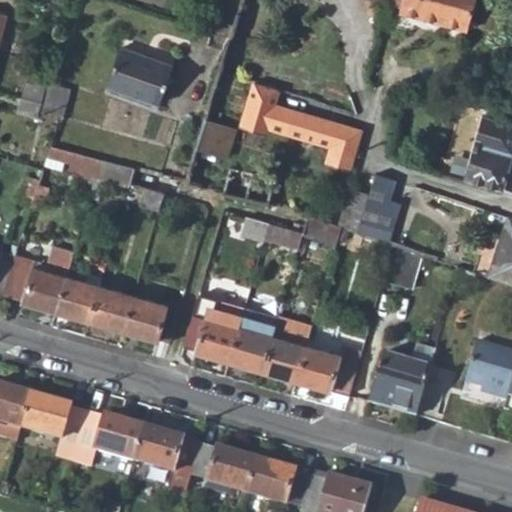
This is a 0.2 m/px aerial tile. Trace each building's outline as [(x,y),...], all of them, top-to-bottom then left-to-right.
[(384,0),(384,2),(400,7),(398,11),(468,30),(476,0),(384,0)] [(4,23),(0,38),(0,52),(5,54),(13,26),(4,23)] [(120,51),(108,91),(160,107),(172,68),(120,51)] [(255,81),(243,119),(246,125),(260,130),(267,125),(303,137),(314,141),(331,146),(327,162),(348,168),(360,132),(274,104),(279,88),(255,81)] [(26,82),(22,97),(44,103),(48,88),(26,82)] [(22,97),(18,112),(40,118),(44,103),(22,97)] [(511,125),(482,117),(465,178),(503,190),(511,157),(511,125)] [(207,118),(201,148),(231,155),(237,124),(207,118)] [(303,137),(301,145),(312,148),(314,141),(303,137)] [(51,144),(48,156),(76,164),(75,170),(95,176),(100,158),(51,144)] [(95,176),(89,197),(97,199),(103,178),(129,186),(130,181),(134,168),(100,158),(95,176)] [(388,242),(399,205),(387,201),(393,181),(374,176),(368,196),(358,232),(388,242)] [(29,178),(19,207),(29,210),(39,181),(29,178)] [(144,185),(139,204),(158,210),(163,191),(144,185)] [(351,188),(339,225),(340,226),(358,232),(368,196),(351,188)] [(302,233),(302,235),(335,244),(340,226),(339,225),(307,215),(302,233)] [(245,216),(240,233),(263,241),(264,237),(269,223),(245,216)] [(511,218),(507,217),(486,275),(511,282),(511,218)] [(269,223),(264,237),(298,247),(302,235),(302,233),(269,223)] [(393,244),(383,279),(416,288),(426,255),(393,244)] [(14,255),(1,294),(56,312),(66,276),(73,253),(53,247),(47,263),(45,271),(32,267),(35,259),(15,254),(14,255)] [(0,294),(1,294),(14,255),(0,250),(0,294)] [(35,259),(32,267),(45,271),(47,263),(35,259)] [(66,276),(56,312),(89,322),(100,286),(66,276)] [(100,286),(89,322),(123,332),(134,296),(100,286)] [(134,296),(123,332),(156,341),(157,339),(169,343),(181,302),(169,298),(167,305),(134,296)] [(182,346),(182,347),(228,362),(239,326),(244,309),(197,296),(194,307),(182,346)] [(272,336),(261,372),(294,381),(305,345),(309,330),(296,326),(298,321),(278,316),(272,336)] [(298,321),(296,326),(309,330),(311,325),(298,321)] [(239,326),(228,362),(261,372),(272,336),(239,326)] [(511,349),(477,340),(465,381),(482,386),(481,391),(507,399),(508,394),(511,380),(511,349)] [(305,345),(294,381),(347,395),(360,352),(341,346),(339,355),(305,345)] [(382,352),(367,403),(415,417),(430,365),(382,352)] [(430,365),(415,417),(435,423),(450,371),(430,365)] [(0,438),(6,440),(10,426),(22,429),(32,393),(0,384),(0,438)] [(32,393),(22,429),(60,441),(61,438),(79,443),(87,413),(71,408),(71,405),(32,393)] [(79,443),(73,461),(90,467),(95,451),(134,462),(144,426),(105,415),(104,418),(87,413),(79,443)] [(10,426),(6,440),(17,444),(22,429),(10,426)] [(144,426),(134,462),(173,473),(174,470),(191,475),(200,445),(183,441),(184,438),(144,426)] [(200,445),(191,475),(208,481),(207,483),(246,495),(257,459),(218,448),(217,450),(200,445)] [(257,459),(246,495),(286,506),(287,503),(302,508),(311,478),(296,473),(296,471),(257,459)] [(311,478),(302,508),(315,511),(364,511),(371,487),(313,471),(311,478)] [(416,511),(459,511),(420,500),(416,511)]
